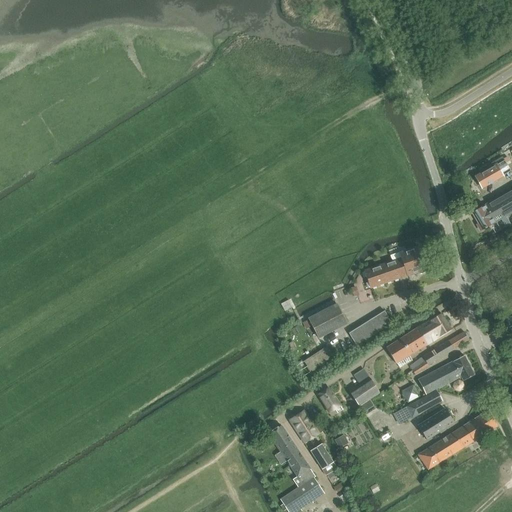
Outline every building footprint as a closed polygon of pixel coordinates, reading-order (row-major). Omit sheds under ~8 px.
[(502,176),(496,166),(475,178),(481,188),(502,176)] [(480,228),(482,228),(483,229),(511,212),(511,190),(490,203),(488,203),(486,204),(485,206),(473,213),(479,223),(479,225),(480,228)] [(399,253),(401,258),(364,271),(370,289),(418,272),(420,274),(424,273),(425,270),(426,269),(418,246),(399,253)] [(292,308),(288,300),(281,304),(285,312),(292,308)] [(336,304),(308,319),(319,339),(347,324),(336,304)] [(384,311),(348,333),(356,346),(392,323),(384,311)] [(441,314),(417,328),(427,345),(451,330),(441,314)] [(417,328),(386,348),(386,349),(395,364),(396,363),(400,368),(412,361),(409,355),(427,345),(417,328)] [(464,332),(449,341),(454,350),(469,340),(464,332)] [(414,363),(409,367),(412,370),(425,361),(428,366),(428,365),(454,350),(449,341),(423,358),(414,363)] [(328,348),(305,363),(307,367),(309,371),(310,370),(310,371),(311,370),(312,371),(317,368),(316,367),(333,356),(328,348)] [(464,356),(418,380),(427,395),(461,377),(463,381),(474,375),(464,356)] [(425,361),(412,370),(415,375),(426,368),(429,366),(428,365),(428,366),(425,361)] [(359,407),(380,393),(370,379),(349,392),(359,407)] [(454,383),(453,386),(455,390),(459,391),(462,389),(464,386),(462,382),(458,381),(454,383)] [(329,388),(317,395),(329,413),(335,410),(337,413),(343,410),(340,406),(329,388)] [(436,391),(394,414),(400,424),(441,402),(436,391)] [(373,406),(369,400),(362,405),(365,410),(373,406)] [(445,409),(418,426),(426,440),(453,423),(445,409)] [(319,434),(315,427),(304,410),(290,420),(290,421),(304,443),(319,434)] [(487,411),(418,455),(428,470),(497,427),(487,411)] [(315,427),(319,434),(323,431),(319,424),(315,427)] [(310,469),(281,426),(268,434),(297,477),(310,469)] [(342,437),(335,440),(339,447),(345,443),(342,437)] [(321,445),(311,452),(322,469),(326,475),(337,469),(333,462),(321,445)] [(298,488),(280,500),(288,511),(300,511),(302,511),(301,509),(299,507),(322,491),(314,478),(315,477),(310,469),(297,477),(293,480),(298,488)] [(376,484),(370,487),(373,494),(379,490),(376,484)]
